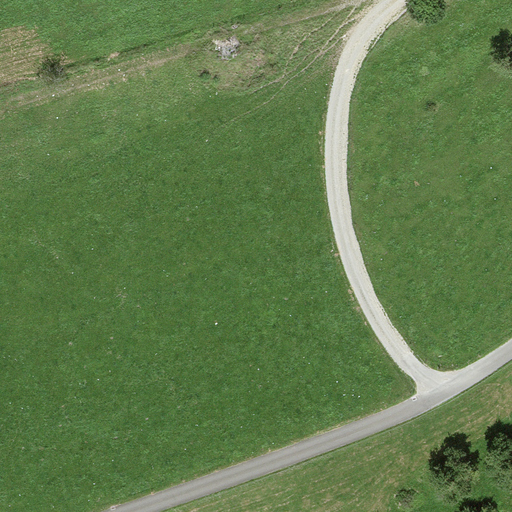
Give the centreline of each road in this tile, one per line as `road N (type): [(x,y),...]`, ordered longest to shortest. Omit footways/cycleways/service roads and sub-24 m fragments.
road 1 (track): [(444,397),(372,310),(340,188),(347,74),(375,24),(402,0)]
road 2 (track): [(0,112),(360,4),(400,1)]
road 3 (unclassified): [(135,511),(444,397),(511,351)]
